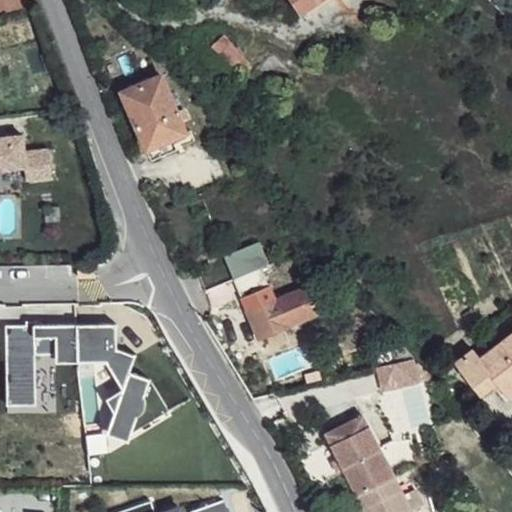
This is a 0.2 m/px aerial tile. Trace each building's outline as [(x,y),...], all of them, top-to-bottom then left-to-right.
[(0,0),(0,12),(37,2),(36,0),(0,0)] [(293,0),(302,12),(318,0),(293,0)] [(211,45),(231,67),(243,56),(224,34),(211,45)] [(243,56),(231,67),(238,74),(250,63),(243,56)] [(122,92),(151,160),(177,148),(173,138),(187,132),(181,120),(178,111),(161,76),(122,92)] [(178,111),(181,120),(188,118),(184,109),(178,111)] [(173,138),(177,148),(195,140),(190,130),(187,132),(173,138)] [(177,160),(185,179),(212,165),(203,147),(177,160)] [(0,198),(16,198),(16,196),(42,195),(42,168),(17,168),(17,152),(0,151),(0,198)] [(224,255),(234,279),(260,267),(269,263),(260,240),(224,255)] [(260,267),(265,278),(280,271),(275,261),(269,263),(260,267)] [(94,264),(77,264),(77,277),(95,277),(94,264)] [(234,279),(259,338),(320,312),(308,285),(275,299),(265,278),(260,267),(234,279)] [(116,349),(115,321),(5,324),(7,403),(36,402),(35,358),(99,356),(101,435),(129,435),(129,421),(159,420),(158,374),(132,375),(131,349),(116,349)] [(456,362),(481,395),(497,383),(510,400),(511,397),(511,333),(479,358),(473,349),(456,362)] [(376,352),(380,366),(414,358),(404,346),(376,352)] [(380,366),(385,385),(418,377),(414,358),(380,366)] [(363,414),(326,433),(332,445),(368,425),(363,414)] [(357,495),(365,511),(413,511),(412,510),(424,504),(415,488),(403,494),(394,476),(368,425),(332,445),(339,460),(343,467),(357,495)] [(425,431),(439,464),(448,461),(435,428),(425,431)] [(419,463),(424,480),(434,477),(432,471),(422,430),(411,433),(419,463)] [(334,462),(338,470),(343,467),(339,460),(334,462)] [(432,471),(434,477),(441,476),(438,469),(432,471)] [(424,480),(432,511),(443,509),(434,477),(424,480)] [(189,511),(227,511),(223,498),(189,510),(189,511)] [(150,501),(113,511),(180,511),(178,504),(153,511),(150,501)]
